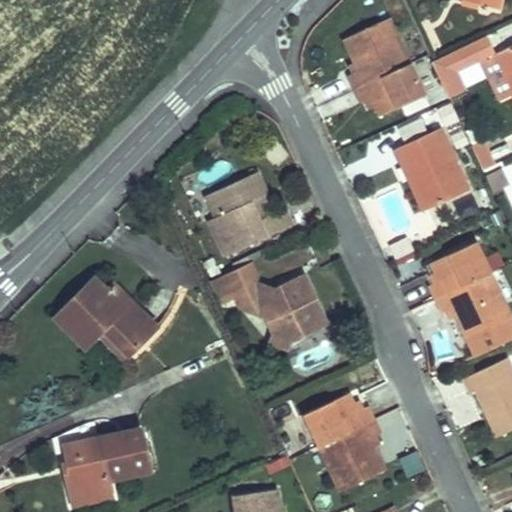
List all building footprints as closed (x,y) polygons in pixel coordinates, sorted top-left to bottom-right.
[(464,0),(497,8),(499,0),(464,0)] [(349,75),(355,88),(409,63),(388,18),(343,39),(358,71),(349,75)] [(511,46),(496,54),(487,35),(431,61),(448,98),(467,89),(458,71),(481,61),(499,100),(511,94),(511,46)] [(371,98),(379,116),(424,95),(409,63),(355,88),(362,102),(365,100),(371,98)] [(349,66),(352,73),(358,71),(355,64),(349,66)] [(432,94),(438,106),(449,100),(444,88),(432,94)] [(368,107),(374,104),(371,98),(365,100),(368,107)] [(440,108),(447,123),(458,118),(451,103),(440,108)] [(464,132),(471,146),(484,140),(477,125),(464,132)] [(440,128),(394,149),(401,165),(409,161),(431,207),(469,189),(440,128)] [(471,146),(482,170),(496,164),(484,140),(471,146)] [(490,151),(494,159),(510,151),(506,143),(490,151)] [(401,165),(422,211),(431,207),(409,161),(401,165)] [(501,161),(482,170),(484,175),(503,166),(501,161)] [(485,175),(493,190),(509,183),(501,167),(485,175)] [(209,220),(225,256),(292,224),(284,208),(274,213),(258,220),(250,202),(265,195),(267,194),(257,172),(206,195),(216,216),(209,220)] [(391,233),(411,226),(399,191),(378,198),(391,233)] [(250,202),(258,220),(274,213),(265,195),(250,202)] [(472,196),(444,210),(452,226),(480,212),(472,196)] [(392,246),(397,257),(411,251),(406,239),(392,246)] [(433,283),(430,285),(437,298),(491,273),(476,241),(431,262),(436,274),(439,280),(433,283)] [(205,263),(210,274),(219,270),(213,259),(205,263)] [(292,339),(326,323),(304,275),(275,288),(255,281),(257,276),(250,262),(210,281),(221,304),(234,298),(239,307),(265,317),(272,331),(273,333),(290,339),(292,339)] [(455,314),(475,356),(511,338),(511,317),(491,273),(437,298),(443,312),(446,310),(452,308),(455,314)] [(430,276),(433,283),(439,280),(436,274),(430,276)] [(94,278),(55,317),(85,347),(99,333),(103,328),(129,354),(157,326),(133,302),(125,309),(106,290),(94,278)] [(106,290),(125,309),(133,302),(114,283),(106,290)] [(446,310),(449,317),(455,314),(452,308),(446,310)] [(99,333),(125,359),(129,354),(103,328),(99,333)] [(268,342),(288,349),(292,339),(290,339),(273,333),(272,331),(268,342)] [(476,390),(497,436),(511,429),(511,369),(507,358),(464,378),(470,392),(476,390)] [(304,414),(319,445),(373,420),(366,406),(363,408),(357,411),(354,404),(349,393),(304,414)] [(354,404),(357,411),(363,408),(360,401),(354,404)] [(319,445),(340,490),(385,469),(373,444),(370,438),(376,435),(379,433),(373,420),(319,445)] [(65,472),(71,498),(92,494),(90,488),(109,483),(108,479),(150,470),(141,428),(64,445),(70,471),(65,472)] [(370,438),(373,444),(379,442),(376,435),(370,438)] [(399,459),(407,476),(425,468),(417,451),(399,459)] [(272,472),(291,463),(288,455),(269,464),(272,472)] [(71,498),(72,504),(111,496),(109,483),(90,488),(92,494),(71,498)] [(280,511),(277,489),(231,495),(233,511),(280,511)]
